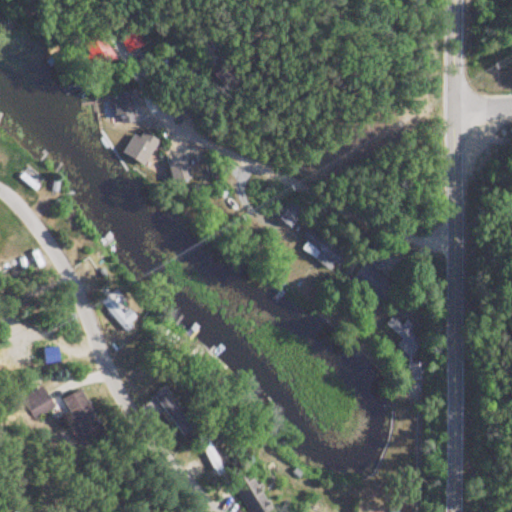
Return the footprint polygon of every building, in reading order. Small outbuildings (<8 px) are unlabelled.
[(130,123),(128,93),(108,94),(110,125),(130,123)] [(119,154),(142,165),(155,140),(140,132),(138,137),(130,133),(119,154)] [(276,216),(283,224),(297,213),(291,204),(276,216)] [(296,238),(308,248),(304,253),(330,274),(342,258),(304,227),(296,238)] [(349,278),(381,307),(395,291),(363,262),(349,278)] [(135,319),(112,291),(97,303),(119,332),(135,319)] [(377,326),(407,356),(418,345),(389,315),(377,326)] [(80,389),(60,398),(80,444),(100,435),(80,389)]
